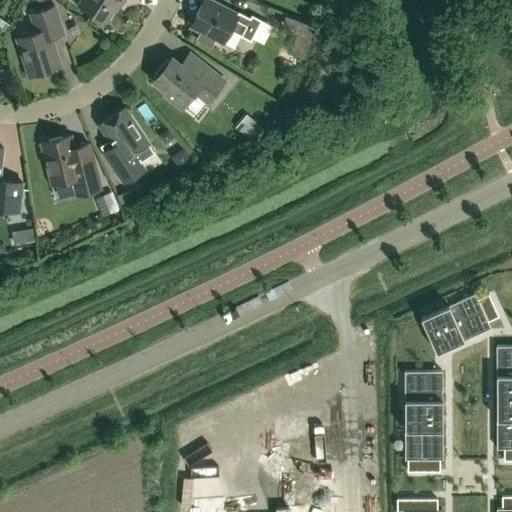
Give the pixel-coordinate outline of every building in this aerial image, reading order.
[(80,0),(78,4),(105,20),(117,0),(80,0)] [(243,0),(237,13),(212,0),(203,0),(190,25),(200,30),(196,38),(211,46),(215,38),(223,42),(230,29),(251,40),(268,6),(252,0),(243,0)] [(29,75),(59,65),(50,37),(64,33),(54,4),(30,12),(36,31),(16,37),(29,75)] [(5,29),(9,23),(0,16),(0,25),(1,26),(0,27),(0,29),(3,32),(5,29)] [(314,28),(303,25),(298,38),(310,41),(314,28)] [(193,74),(171,57),(153,79),(167,90),(165,92),(182,106),(194,90),(208,101),(224,80),(202,63),(193,74)] [(123,181),(134,174),(123,158),(148,142),(124,107),(99,123),(115,147),(105,154),(123,181)] [(251,139),(261,127),(250,117),(239,130),(251,139)] [(159,133),(163,138),(167,140),(173,137),(167,128),(159,133)] [(89,141),(73,145),(71,135),(41,142),(52,183),(72,178),(76,194),(101,187),(93,158),(89,141)] [(0,207),(19,210),(22,182),(0,179),(0,172),(3,146),(0,145),(0,207)] [(153,192),(149,183),(141,186),(140,185),(117,195),(121,205),(139,198),(140,199),(145,197),(145,196),(153,192)] [(95,198),(101,213),(103,217),(120,211),(118,206),(112,191),(95,198)] [(15,244),(35,241),(33,227),(13,231),(15,244)] [(459,297),(476,322),(485,318),(468,290),(459,297)] [(492,301),(489,294),(479,299),(482,306),(492,301)] [(446,304),(462,329),(473,323),(457,296),(446,304)] [(496,309),(492,301),(482,306),(485,314),(496,309)] [(445,305),(428,313),(445,342),(461,331),(445,305)] [(499,317),(496,309),(485,314),(488,321),(499,317)] [(511,369),(495,370),(496,383),(511,383),(511,369)] [(511,385),(496,385),(496,395),(511,395),(511,385)] [(394,388),(394,402),(443,401),(442,386),(394,388)] [(511,396),(496,396),(496,406),(511,405),(511,396)] [(511,406),(497,406),(498,416),(511,415),(511,406)] [(394,414),(394,423),(444,423),(444,414),(394,414)] [(393,425),(395,441),(444,442),(444,425),(393,425)] [(423,469),(423,456),(415,456),(415,469),(423,469)] [(431,469),(431,456),(423,456),(423,469),(431,469)] [(509,507),(509,496),(501,496),(501,507),(509,507)] [(413,509),(413,497),(404,497),(404,509),(413,509)] [(437,509),(436,497),(428,497),(428,509),(437,509)] [(340,511),(340,503),(283,504),(283,511),(254,511),(254,504),(199,506),(198,511),(340,511)]
